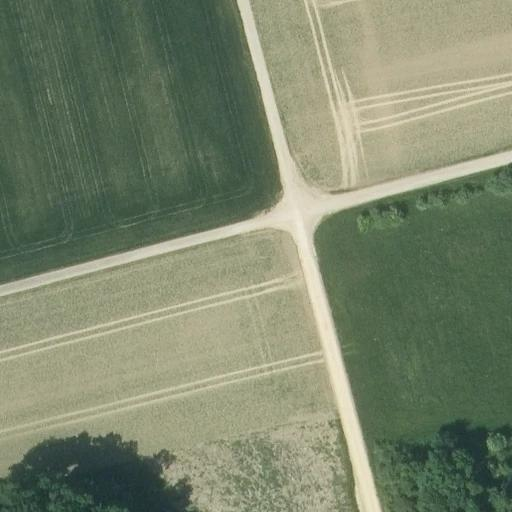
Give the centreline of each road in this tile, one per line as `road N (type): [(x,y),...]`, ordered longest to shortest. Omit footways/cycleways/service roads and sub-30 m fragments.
road 1 (track): [(0,296),(294,219)]
road 2 (track): [(294,219),(366,511)]
road 3 (track): [(294,219),(238,0)]
road 4 (track): [(511,163),(294,219)]
